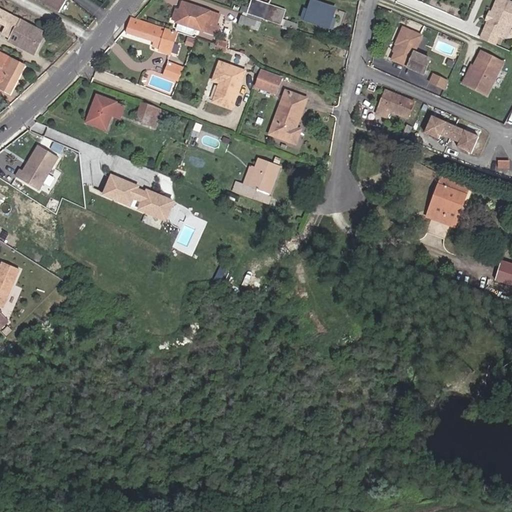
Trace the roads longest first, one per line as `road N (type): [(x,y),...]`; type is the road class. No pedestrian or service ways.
road 1 (residential): [(377,0),(344,174),(328,212)]
road 2 (residential): [(0,134),(136,0)]
road 3 (unknown): [(364,67),(507,132)]
